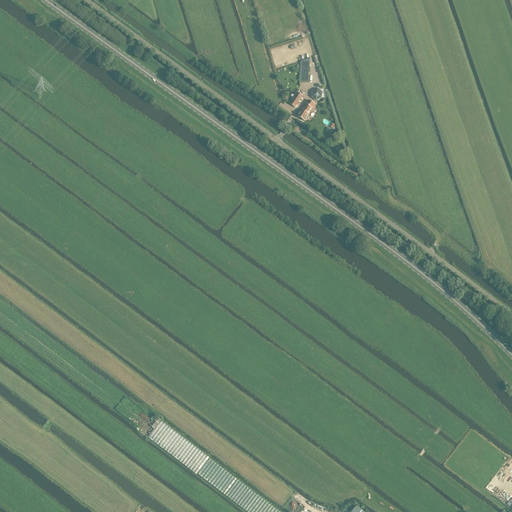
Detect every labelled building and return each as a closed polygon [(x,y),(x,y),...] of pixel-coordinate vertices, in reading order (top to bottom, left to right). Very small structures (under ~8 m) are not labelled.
[(300,82),(308,82),(308,76),(309,72),(309,67),(301,66),(300,82)] [(322,99),(323,93),(318,89),(312,92),(311,98),(317,101),(322,99)] [(297,93),(290,104),(295,108),(302,97),(297,93)] [(299,114),(298,117),(305,122),(307,119),(308,119),(309,117),(309,116),(316,105),(308,100),(301,111),(300,111),(299,113),(299,114)] [(155,429),(148,438),(197,475),(197,474),(225,495),(247,511),(279,511),(271,506),(229,474),(209,459),(210,458),(161,421),(159,424),(158,423),(160,420),(157,417),(153,422),(150,426),(155,429)]
